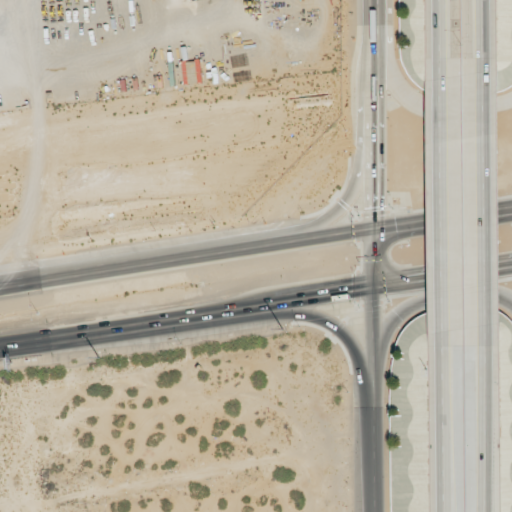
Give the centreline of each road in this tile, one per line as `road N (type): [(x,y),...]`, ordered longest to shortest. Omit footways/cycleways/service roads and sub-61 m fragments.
road 1 (trunk): [(163,263),(511,210)]
road 2 (motorway): [(440,61),(441,352)]
road 3 (motorway): [(486,350),(483,61)]
road 4 (trunk): [(377,231),(373,511)]
road 5 (trunk): [(0,348),(274,306)]
road 6 (trunk): [(274,306),(511,271)]
road 7 (motorway): [(374,0),(377,231)]
road 8 (motorway): [(376,26),(392,71),(413,98),(448,114),(511,103)]
road 9 (trunk): [(511,316),(488,311),(413,323),(385,341),(373,378)]
road 10 (trunk): [(163,263),(0,230)]
road 11 (motorway): [(487,511),(486,350)]
road 12 (motorway): [(441,352),(442,511)]
road 13 (trunk): [(274,306),(341,331),(373,378)]
road 14 (motorway): [(371,135),(356,193),(309,240)]
